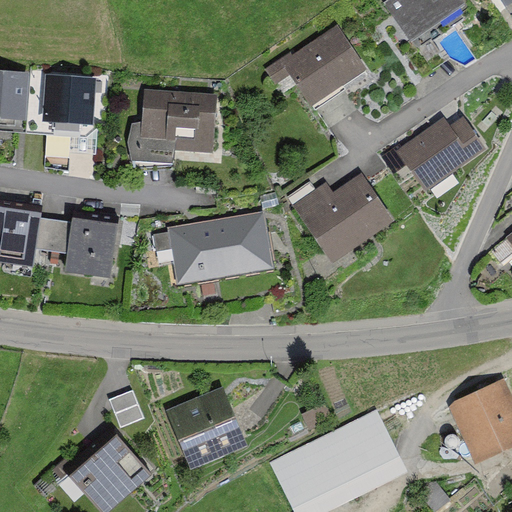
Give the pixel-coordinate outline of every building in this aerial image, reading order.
[(383,0),(408,36),(460,1),(459,0),(383,0)] [(468,0),(461,0),(460,1),(408,36),(399,43),(417,68),(443,50),(435,39),(476,11),(468,0)] [(334,86),(362,67),(338,30),(294,60),(290,55),(267,70),(276,82),(290,72),(315,108),(339,92),(334,86)] [(21,118),(24,76),(0,73),(0,126),(13,127),(14,117),(21,118)] [(88,122),(91,80),(51,78),(47,135),(72,136),(73,121),(88,122)] [(212,148),(215,104),(178,102),(179,95),(144,93),(142,124),(134,125),(130,141),(130,152),(132,152),(133,172),(173,170),(175,145),(212,148)] [(426,185),(480,147),(462,121),(449,131),(444,124),(404,152),(399,146),(383,157),(389,165),(388,166),(394,175),(410,163),(426,185)] [(370,231),(387,220),(360,180),(324,205),(316,193),(294,208),(303,220),(307,218),(329,250),(366,225),(370,231)] [(16,254),(34,256),(35,249),(51,251),(56,221),(40,219),(41,207),(0,200),(0,256),(15,258),(16,254)] [(111,267),(118,218),(74,211),(72,224),(56,221),(51,251),(68,254),(66,266),(93,270),(93,265),(111,267)] [(200,275),(267,264),(259,218),(155,235),(158,251),(177,248),(181,271),(199,268),(200,275)] [(511,235),(492,251),(503,265),(511,257),(511,235)] [(111,395),(122,423),(146,413),(135,385),(111,395)] [(511,428),(495,385),(440,406),(463,467),(511,448),(511,428)] [(183,474),(239,452),(221,405),(165,426),(183,474)] [(383,407),(273,456),(297,511),(302,511),(409,465),(383,407)] [(87,511),(106,511),(145,478),(110,439),(61,483),(87,511)]
